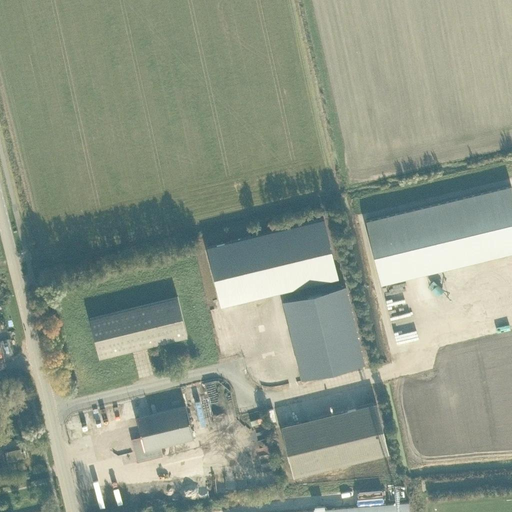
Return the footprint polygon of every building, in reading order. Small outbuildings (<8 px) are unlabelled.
[(511,252),(511,188),(511,185),(365,220),(381,284),(511,252)] [(221,305),(338,277),(324,218),(207,247),(221,305)] [(283,300),(301,378),(364,363),(345,285),(283,300)] [(99,357),(187,336),(177,297),(89,318),(99,357)] [(393,304),(397,318),(418,312),(414,298),(393,304)] [(388,452),(376,403),(281,426),(293,476),(388,452)] [(159,446),(193,438),(185,406),(136,418),(141,437),(134,439),(133,441),(137,459),(139,460),(160,455),(161,453),(159,446)] [(5,461),(25,456),(22,445),(21,445),(19,438),(1,443),(3,450),(2,450),(5,461)] [(408,511),(408,501),(285,511),(408,511)]
